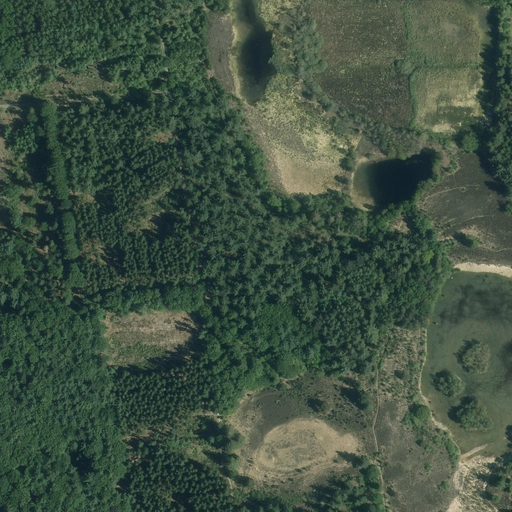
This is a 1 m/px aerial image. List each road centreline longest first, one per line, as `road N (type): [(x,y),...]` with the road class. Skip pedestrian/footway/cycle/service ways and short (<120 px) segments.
road 1 (track): [(208,0),(203,39),(212,82),(228,125),(273,197),(329,203),(375,231),(435,246),(402,298),(378,369),(371,427),(388,511)]
road 2 (track): [(0,105),(166,92)]
